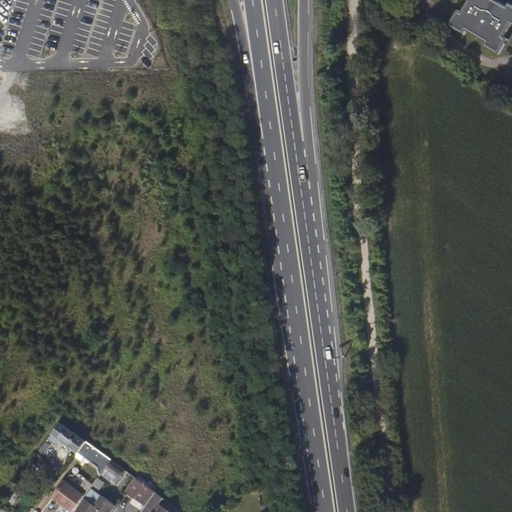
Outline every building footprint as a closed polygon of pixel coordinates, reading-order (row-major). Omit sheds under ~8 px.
[(463,0),(464,0),(467,2),(460,15),(457,13),(448,27),(456,33),(459,29),(465,32),(484,43),(491,47),(488,51),(497,56),(506,41),(502,39),(510,26),(511,26),(511,10),(511,12),(505,9),(498,4),(492,1),(490,0),(463,0)] [(87,441),(62,422),(40,450),(45,454),(58,437),(78,453),(87,441)] [(103,453),(87,441),(78,453),(76,456),(82,460),(84,456),(94,464),(103,453)] [(101,474),(112,459),(106,455),(97,466),(101,474)] [(115,484),(125,470),(112,459),(101,474),(115,484)] [(145,506),(156,492),(136,477),(126,491),(128,493),(129,494),(135,498),(145,506)] [(98,493),(105,483),(98,478),(91,487),(92,488),(98,493)] [(79,503),(68,495),(74,488),(65,481),(53,496),(54,497),(73,511),(79,503)] [(110,511),(115,505),(98,493),(92,488),(74,511),(110,511)] [(142,511),(144,511),(158,494),(156,492),(145,506),(144,508),(142,511)] [(170,511),(160,504),(164,498),(158,494),(144,511),(170,511)] [(145,506),(135,498),(133,500),(144,508),(145,506)]
